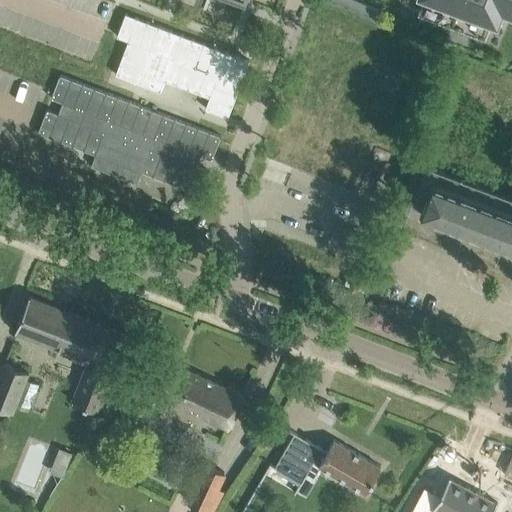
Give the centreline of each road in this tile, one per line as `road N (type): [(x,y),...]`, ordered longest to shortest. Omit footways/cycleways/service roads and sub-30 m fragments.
road 1 (tertiary): [(223,295),(511,406)]
road 2 (unclassified): [(223,295),(234,258),(232,173),(296,0)]
road 3 (tertiary): [(0,210),(223,295)]
